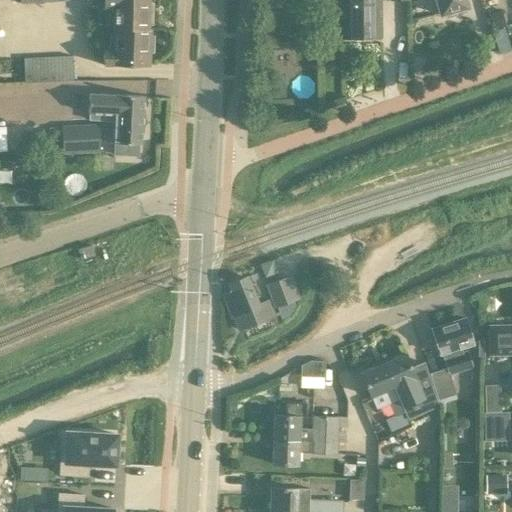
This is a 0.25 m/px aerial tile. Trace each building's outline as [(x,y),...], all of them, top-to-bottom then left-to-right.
[(102,51),(102,65),(127,66),(148,67),(148,47),(149,28),(147,27),(147,7),(147,0),(101,0),(101,6),(111,6),(111,26),(111,29),(113,29),(112,46),(112,51),(102,51)] [(324,0),(325,6),(339,6),(339,37),(379,36),(377,0),(324,0)] [(433,0),(437,14),(451,10),(452,15),(463,11),(462,7),(466,6),(463,0),(433,0)] [(24,83),(72,80),(71,56),(22,58),(24,83)] [(282,101),(282,77),(269,77),(269,101),(282,101)] [(135,95),(148,95),(149,79),(136,78),(135,95)] [(113,114),(111,143),(114,143),(113,155),(137,156),(138,144),(141,144),(143,96),(117,95),(116,114),(113,114)] [(271,110),(263,111),(265,123),(278,122),(277,114),(271,110)] [(62,154),(99,152),(97,124),(60,126),(62,154)] [(79,259),(93,255),(90,245),(76,249),(79,259)] [(277,272),(272,259),(260,264),(265,277),(277,272)] [(232,315),(237,328),(271,314),(265,300),(256,304),(244,277),(227,284),(231,291),(221,295),(230,316),(232,315)] [(292,281),(281,285),(281,284),(266,289),(273,308),(288,302),(299,299),(292,281)] [(440,370),(432,373),(429,374),(437,400),(439,399),(455,394),(450,374),(471,368),(465,351),(461,352),(459,348),(471,344),(463,318),(429,328),(438,355),(440,354),(444,368),(440,370)] [(511,325),(489,327),(490,354),(511,352),(511,325)] [(404,352),(382,362),(400,407),(403,412),(414,408),(412,402),(423,397),(428,409),(438,405),(425,368),(413,373),(404,352)] [(299,366),(299,377),(323,377),(323,362),(320,361),(309,361),(299,366)] [(400,407),(382,362),(359,373),(370,397),(381,392),(392,415),(384,419),(389,432),(407,423),(400,407)] [(484,386),(485,412),(499,412),(498,386),(484,386)] [(272,438),(337,438),(337,428),(345,428),(345,417),(337,417),(310,415),(310,429),(298,429),(298,417),(305,417),(306,403),(284,402),(284,415),(272,415),(272,438)] [(484,414),(483,414),(483,428),(507,427),(507,413),(500,414),(484,414)] [(61,431),(59,473),(86,475),(87,463),(114,464),(116,435),(61,431)] [(337,438),(272,438),(271,464),(296,465),(297,451),(310,451),(310,454),(336,455),(337,438)] [(354,467),(364,467),(364,456),(355,455),(354,467)] [(20,467),(19,479),(27,480),(45,481),(46,469),(28,468),(20,467)] [(501,489),(501,475),(485,475),(485,489),(501,489)] [(349,483),(348,502),(362,502),(363,483),(349,483)] [(270,487),(269,511),(284,511),(341,511),(342,501),(308,500),(308,488),(270,487)] [(58,493),(56,511),(111,511),(112,508),(81,507),(82,495),(58,493)]
